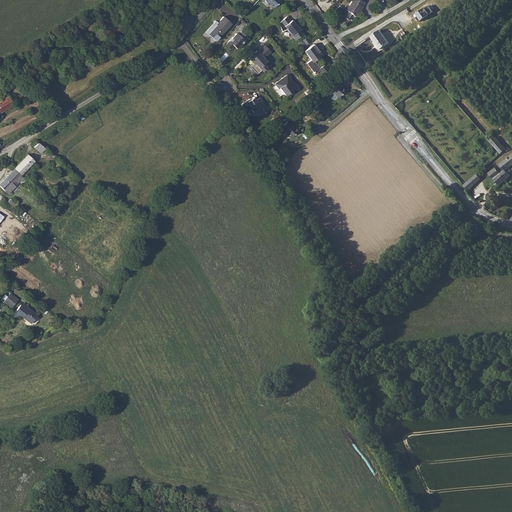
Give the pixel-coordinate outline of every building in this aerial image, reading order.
[(350,0),(351,0),(346,9),(339,5),(333,9),(348,18),(350,13),(354,16),(358,9),(359,10),(364,2),(361,0),(350,0)] [(289,20),(286,15),(278,22),(281,30),(286,28),(291,35),(295,39),(302,33),(299,29),(301,28),(294,22),(294,23),(292,22),(293,21),(291,19),(289,20)] [(217,21),(207,32),(216,41),(232,24),(225,17),(219,24),(217,21)] [(379,30),(371,36),(371,37),(372,36),(375,41),(375,42),(380,49),(389,43),(379,30)] [(235,33),(225,45),(230,50),(233,46),(236,49),(244,41),(245,42),(248,38),(240,32),(237,35),(235,33)] [(312,43),(303,50),(310,59),(306,62),(311,68),(310,69),(313,74),(319,69),(321,72),(325,69),(323,66),(327,64),(312,43)] [(269,51),(264,45),(257,52),(255,50),(253,52),(252,51),(249,54),(250,55),(247,57),(251,62),(252,61),(254,62),(249,66),(256,73),(260,70),(261,71),(265,67),(262,64),(265,61),(262,58),(269,51)] [(292,83),(285,74),(280,78),(281,79),(279,81),(278,79),(273,83),(277,88),(278,88),(284,95),(287,93),(288,95),(297,88),(293,82),(292,83)] [(338,96),(345,90),(340,86),(341,84),(338,81),(339,80),(336,76),(327,85),(332,90),(330,92),(330,94),(334,98),(335,98),(338,96)] [(0,111),(13,106),(8,93),(0,96),(0,111)] [(255,100),(253,97),(249,100),(245,102),(245,101),(240,105),(245,112),(250,109),(252,112),(257,109),(257,110),(261,110),(263,113),(267,109),(258,98),(255,100)] [(287,122),(279,129),(282,133),(283,131),(289,138),(297,131),(290,123),(289,124),(287,122)] [(501,154),(507,149),(496,136),(490,141),(501,154)] [(45,148),(38,142),(34,147),(41,153),(45,148)] [(51,153),(47,159),(52,163),(55,160),(53,159),(55,156),(51,153)] [(27,154),(14,168),(20,175),(34,161),(27,154)] [(489,173),(498,184),(499,185),(510,175),(505,170),(511,164),(511,155),(499,165),(501,167),(498,170),(496,168),(489,173)] [(0,185),(7,193),(8,193),(15,186),(13,183),(15,181),(17,183),(20,181),(23,178),(20,175),(14,168),(0,182),(0,185)] [(468,190),(482,179),(477,173),(464,185),(468,190)] [(17,205),(10,198),(7,201),(14,208),(17,205)] [(16,301),(8,295),(2,304),(11,309),(16,301)] [(23,309),(19,306),(12,317),(16,320),(18,316),(31,324),(37,315),(24,306),(23,309)]
